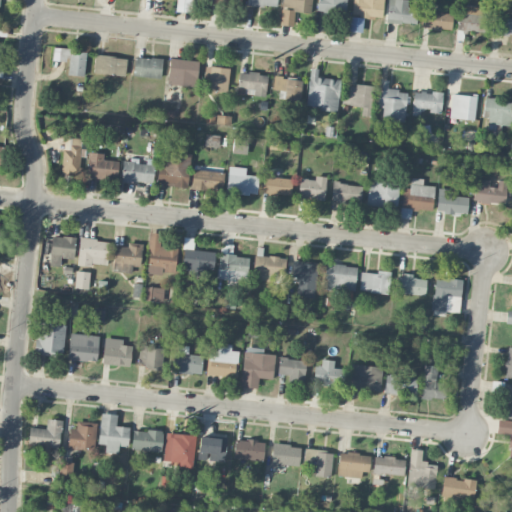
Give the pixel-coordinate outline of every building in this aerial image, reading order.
[(176,0),(176,11),(192,12),(192,0),(195,0),(208,1),(208,0),(176,0)] [(345,0),(317,0),(317,11),(345,13),(345,0)] [(383,0),(352,0),(349,31),(361,32),(363,16),(382,18),(383,0)] [(417,7),(407,7),(407,0),(387,0),(387,22),(416,24),(417,7)] [(482,15),(483,7),(460,4),(457,29),(486,33),(488,16),(482,15)] [(451,29),(452,13),(423,11),(422,28),(451,29)] [(492,34),(511,35),(511,18),(493,16),(492,34)] [(68,74),(84,76),(86,51),(53,48),(52,59),(69,60),(68,74)] [(93,74),(125,75),(126,57),(94,56),(93,74)] [(162,60),(135,56),(132,75),(160,79),(162,60)] [(168,85),(196,85),(197,60),(169,59),(168,85)] [(228,67),(204,66),(203,90),(227,91),(228,67)] [(306,108),(337,110),(339,79),(317,77),(317,68),(309,68),(306,108)] [(237,94),(265,95),(266,73),(238,72),(237,94)] [(300,104),(301,78),(273,78),(273,90),(286,91),(286,103),(300,104)] [(406,91),(387,90),(388,80),(379,79),(377,107),(382,108),(381,121),(404,122),(406,91)] [(370,86),(345,84),(343,108),(368,110),(370,86)] [(413,91),(412,115),(421,116),(422,112),(441,112),(441,92),(413,91)] [(449,117),(473,120),(476,97),(452,93),(449,117)] [(511,125),(511,118),(511,99),(483,99),(483,118),(488,118),(487,134),(497,135),(497,125),(511,125)] [(219,125),(220,117),(207,116),(206,123),(219,125)] [(81,138),(63,137),(62,174),(80,175),(81,138)] [(232,153),(247,154),(247,138),(232,138),(232,153)] [(118,161),(103,159),(103,153),(88,152),(86,177),(116,180),(118,161)] [(157,185),(188,186),(190,153),(164,152),(163,166),(158,166),(157,185)] [(152,182),(153,165),(137,164),(137,160),(123,160),(122,181),(152,182)] [(258,176),(245,174),(246,168),(229,166),(226,192),(256,195),(258,176)] [(191,189),(223,190),(223,172),(192,170),(191,189)] [(291,177),(263,176),(262,194),(290,195),(291,177)] [(298,198),(324,200),(326,176),(315,176),(314,179),(299,178),(298,198)] [(402,188),(399,218),(410,219),(411,209),(431,212),(434,186),(422,185),(423,179),(410,178),(409,189),(402,188)] [(473,201),(504,205),(507,181),(497,180),(496,187),(489,186),(489,180),(477,179),(473,201)] [(397,207),(398,183),(367,182),(366,206),(397,207)] [(331,201),(360,203),(361,184),(332,183),(331,201)] [(467,214),(467,197),(454,196),(454,189),(437,188),(436,212),(467,214)] [(175,275),(177,249),(160,247),(161,233),(150,232),(146,272),(175,275)] [(62,266),(62,258),(73,259),(75,237),(51,236),(49,265),(62,266)] [(107,266),(109,241),(79,238),(77,263),(107,266)] [(114,246),(113,272),(130,273),(130,266),(140,267),(142,243),(127,243),(127,247),(114,246)] [(246,255),(218,255),(217,281),(246,282),(246,255)] [(269,280),(269,276),(285,277),(286,257),(254,256),(254,280),(269,280)] [(296,297),(315,298),(316,263),(292,262),(291,277),(297,278),(296,297)] [(324,289),(355,289),(355,265),(325,264),(324,289)] [(89,272),(75,271),(74,288),(88,289),(89,272)] [(359,291),(388,293),(389,272),(360,271),(359,291)] [(397,274),(394,292),(424,296),(427,279),(397,274)] [(432,310),(459,312),(461,280),(434,278),(432,310)] [(164,289),(144,286),(142,299),(162,302),(164,289)] [(36,355),(63,356),(64,324),(37,323),(36,355)] [(67,358),(95,362),(99,336),(70,332),(67,358)] [(130,366),(132,346),(122,345),(123,339),(104,337),(102,364),(130,366)] [(237,376),(238,351),(231,351),(231,344),(216,343),(216,349),(208,349),(207,376),(237,376)] [(174,373),(201,374),(202,355),(188,355),(188,345),(175,345),(174,373)] [(163,369),(165,348),(139,346),(137,366),(163,369)] [(242,387),(258,388),(258,378),(273,379),(274,354),(263,354),(263,348),(244,347),(242,387)] [(303,384),(306,360),(279,357),(278,373),(288,375),(287,382),(303,384)] [(344,387),(345,369),(333,368),(333,360),(321,359),(321,366),(314,366),(312,385),(344,387)] [(382,368),(350,363),(347,387),(379,392),(382,368)] [(446,382),(436,382),(436,366),(422,365),(421,399),(446,399),(446,382)] [(416,376),(385,375),(384,394),(415,395),(416,376)] [(511,418),(511,384),(504,384),(503,418),(511,418)] [(98,444),(105,444),(104,452),(118,453),(118,445),(127,446),(129,427),(116,426),(117,415),(101,413),(98,444)] [(29,427),(28,445),(59,447),(61,419),(46,419),(46,428),(29,427)] [(511,420),(497,419),(496,433),(510,435),(508,457),(511,457),(511,420)] [(69,428),(68,448),(95,449),(96,422),(76,421),(76,429),(69,428)] [(132,430),(131,450),(161,451),(162,431),(132,430)] [(193,466),(196,436),(166,433),(163,463),(193,466)] [(209,460),(224,461),(225,437),(199,437),(198,455),(209,456),(209,460)] [(264,442),(235,439),(233,458),(262,461),(264,442)] [(298,467),(300,446),(272,443),(270,464),(298,467)] [(313,476),(330,477),(332,452),(304,449),(303,462),(314,464),(313,476)] [(436,464),(421,463),(421,450),(409,449),(407,486),(435,488),(436,464)] [(361,477),(361,471),(369,472),(369,454),(338,452),(337,476),(361,477)] [(403,476),(404,458),(373,456),(373,474),(403,476)] [(52,469),(52,476),(73,477),(73,462),(58,461),(58,469),(52,469)] [(475,480),(443,477),(441,497),(473,500),(475,480)] [(70,511),(71,496),(61,496),(60,511),(70,511)]
